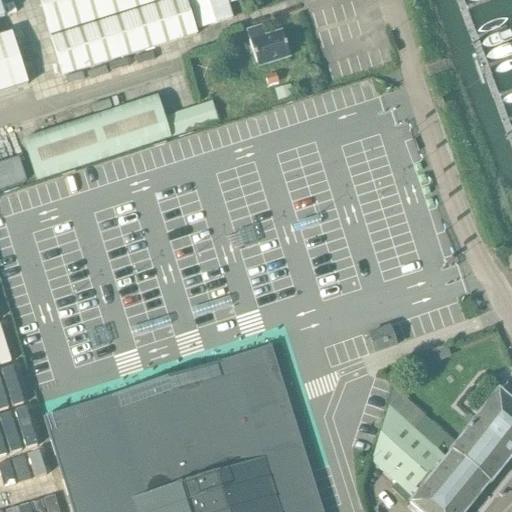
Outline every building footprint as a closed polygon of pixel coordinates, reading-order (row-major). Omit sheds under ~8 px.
[(233,19),(226,0),(187,0),(197,31),(233,19)] [(239,31),(247,68),(289,59),(282,29),(267,32),(265,25),(239,31)] [(0,91),(28,84),(14,30),(0,34),(0,91)] [(275,74),(265,77),(268,86),(278,83),(275,74)] [(28,180),(165,142),(153,99),(16,136),(28,180)] [(167,139),(216,122),(209,101),(159,118),(167,139)] [(0,190),(26,182),(19,160),(0,165),(0,190)] [(389,327),(368,334),(375,353),(396,346),(389,327)] [(322,511),(322,510),(269,342),(46,413),(74,511),(322,511)] [(393,389),(370,462),(413,500),(409,505),(417,511),(466,511),(468,510),(511,457),(511,403),(498,392),(449,452),(450,454),(446,459),(413,429),(424,417),(393,389)] [(46,511),(43,499),(0,510),(0,511),(46,511)]
